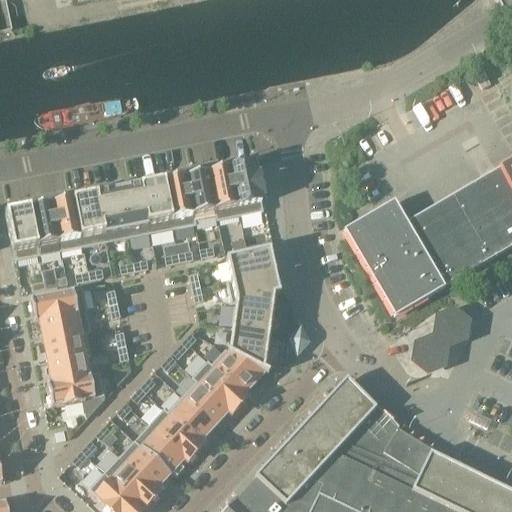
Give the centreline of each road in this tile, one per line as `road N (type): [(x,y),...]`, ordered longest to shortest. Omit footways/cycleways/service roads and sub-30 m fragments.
road 1 (residential): [(0,168),(289,113)]
road 2 (residential): [(289,113),(379,91),(511,13)]
road 3 (residential): [(344,347),(307,272),(289,113)]
road 4 (residential): [(188,511),(344,347)]
road 5 (residential): [(511,468),(409,413),(344,347)]
road 6 (residential): [(0,323),(34,487)]
